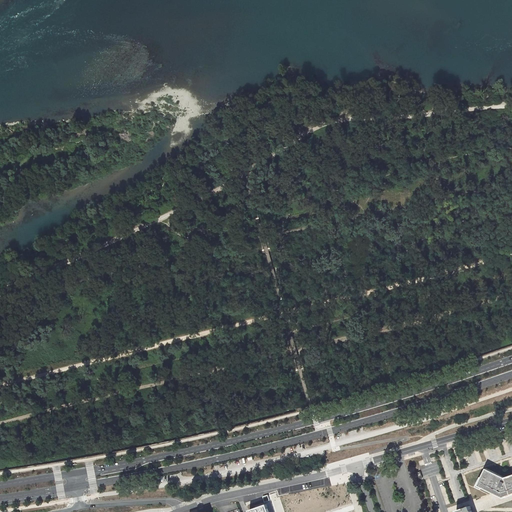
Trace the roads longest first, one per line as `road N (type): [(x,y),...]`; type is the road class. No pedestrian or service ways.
road 1 (primary): [(511,359),(315,420),(74,473)]
road 2 (primary): [(76,487),(322,433),(511,374)]
road 3 (unclassified): [(180,511),(356,465)]
road 4 (unclassified): [(356,465),(511,420)]
